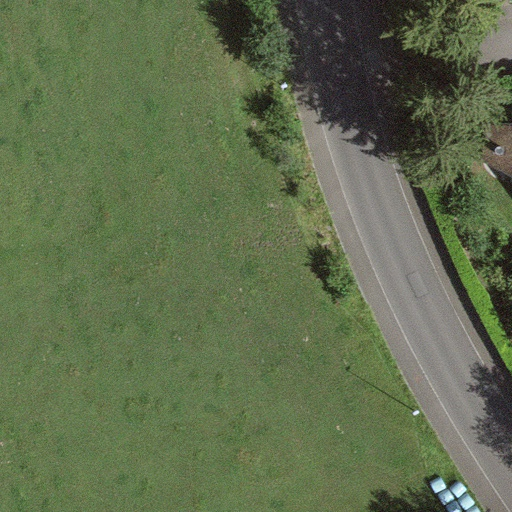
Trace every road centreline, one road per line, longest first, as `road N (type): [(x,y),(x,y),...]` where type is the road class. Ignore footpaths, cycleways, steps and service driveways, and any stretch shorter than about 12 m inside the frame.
road 1 (tertiary): [(342,69),(387,226),(442,351),(511,471)]
road 2 (residential): [(342,69),(511,37)]
